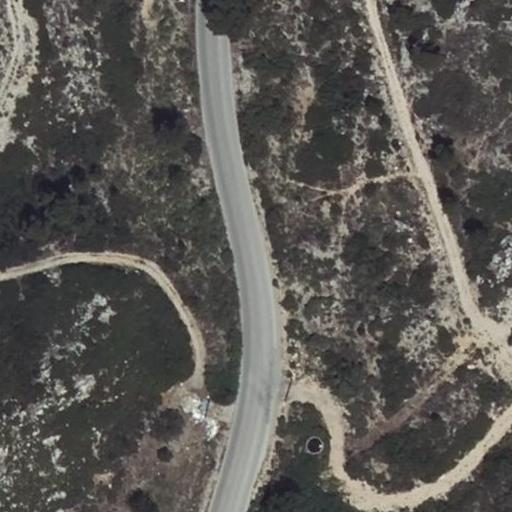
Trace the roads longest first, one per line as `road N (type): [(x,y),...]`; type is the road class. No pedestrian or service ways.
road 1 (unclassified): [(220,0),(225,149),(254,259),(261,329),(261,388),(228,511)]
road 2 (track): [(369,0),(470,307),(511,365)]
